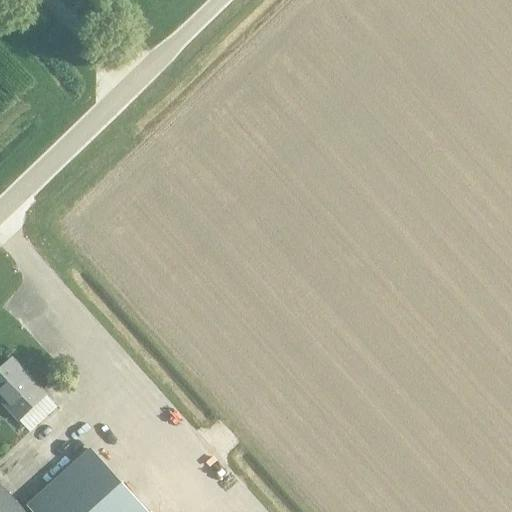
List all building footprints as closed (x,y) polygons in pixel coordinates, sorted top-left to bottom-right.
[(0,401),(18,421),(45,396),(12,360),(0,370),(0,401)] [(28,438),(38,449),(67,421),(57,411),(28,438)] [(222,432),(205,450),(228,470),(244,452),(222,432)] [(144,511),(90,451),(28,506),(33,511),(144,511)] [(20,511),(0,489),(0,511),(20,511)]
